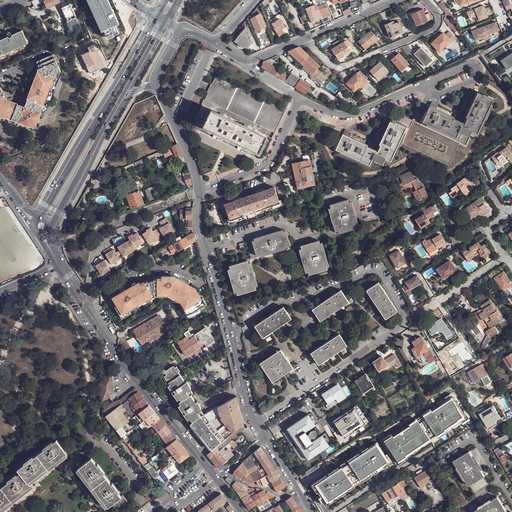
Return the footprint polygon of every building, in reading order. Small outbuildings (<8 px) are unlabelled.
[(85,0),(94,20),(106,46),(119,40),(126,30),(111,0),(85,0)] [(322,18),(320,14),(315,0),(313,1),(315,4),(313,5),(311,0),(304,3),(310,18),(312,22),(322,18)] [(329,10),(326,2),(325,2),(325,1),(319,4),(318,2),(319,2),(319,1),(318,1),(317,0),(314,0),(315,0),(320,14),(329,10)] [(62,7),(68,20),(74,18),(77,16),(71,3),(62,7)] [(479,3),(470,7),(470,9),(471,10),(469,11),(467,12),(469,16),(473,14),(478,16),(480,20),(488,16),(488,15),(492,13),(489,7),(485,9),(485,7),(482,8),(481,6),(479,3)] [(451,18),(454,16),(444,6),(442,8),(451,18)] [(423,9),(411,13),(413,19),(414,18),(417,24),(427,20),(423,9)] [(332,14),(330,10),(329,10),(320,14),(322,18),(332,14)] [(260,13),(251,19),(256,32),(266,26),(260,13)] [(307,22),(306,20),(304,14),(299,16),(303,24),(307,22)] [(51,19),(44,21),(49,33),(56,30),(51,19)] [(278,38),(288,31),(279,19),(271,24),(273,27),(271,28),(274,33),(276,31),(277,32),(275,34),(278,38)] [(403,32),(399,21),(394,23),(392,24),(391,21),(384,24),(387,31),(390,37),(403,32)] [(487,27),(484,29),(488,38),(492,36),(491,33),(499,30),(496,22),(487,25),(487,27)] [(250,45),(252,42),(251,38),(248,32),(245,25),(234,39),(242,45),(245,42),(250,45)] [(484,40),(489,39),(488,38),(484,29),(481,30),(480,28),(472,31),(476,40),(483,37),(484,40)] [(0,56),(29,43),(22,30),(12,35),(12,36),(6,39),(6,38),(0,40),(0,56)] [(365,49),(377,39),(374,36),(375,35),(371,31),(367,35),(366,34),(358,41),(365,49)] [(443,32),(440,35),(444,40),(436,48),(439,51),(451,41),(447,36),(445,34),(443,32)] [(451,33),(447,36),(451,41),(452,42),(456,38),(451,33)] [(444,40),(440,35),(431,43),(436,48),(444,40)] [(242,47),(242,45),(234,39),(234,40),(242,47)] [(331,49),(335,54),(337,57),(340,55),(341,56),(343,55),(343,54),(348,51),(350,49),(344,41),(331,49)] [(105,66),(95,44),(89,46),(91,50),(83,54),(88,66),(91,74),(94,72),(101,69),(105,66)] [(296,57),(313,73),(311,75),(315,79),(322,72),(318,68),(320,65),(300,46),(289,50),(290,52),(296,57)] [(421,47),(414,53),(423,63),(430,56),(421,47)] [(511,50),(511,51),(500,59),(504,64),(506,63),(508,65),(511,62),(511,48),(511,49),(511,50)] [(296,57),(290,52),(289,53),(290,54),(287,56),(293,61),(296,57)] [(398,67),(406,60),(399,53),(392,58),(397,64),(396,64),(398,67)] [(53,54),(37,61),(40,68),(38,69),(39,71),(26,106),(27,108),(26,109),(24,106),(7,99),(7,102),(1,100),(3,95),(2,95),(0,91),(0,114),(19,122),(20,120),(31,125),(36,122),(40,112),(41,112),(46,98),(45,97),(48,90),(49,91),(57,68),(59,67),(53,54)] [(289,76),(265,60),(263,61),(263,62),(262,65),(261,66),(306,93),(310,87),(311,85),(291,73),(289,76)] [(406,60),(398,67),(401,70),(409,64),(406,60)] [(380,61),(370,70),(376,77),(387,68),(380,61)] [(357,72),(352,77),(351,76),(347,80),(348,81),(347,82),(353,90),(358,86),(359,87),(365,81),(364,79),(367,76),(361,70),(358,72),(357,72)] [(501,76),(509,85),(511,82),(511,78),(507,72),(501,76)] [(285,111),(215,79),(212,85),(206,99),(214,103),(275,133),(285,111)] [(330,81),(327,85),(339,95),(343,91),(330,81)] [(306,93),(312,98),(316,91),(310,87),(306,93)] [(493,100),(477,92),(477,93),(474,99),(466,117),(467,118),(464,124),(460,122),(460,121),(454,118),(436,109),(430,106),(429,106),(425,116),(424,118),(422,122),(432,127),(446,134),(456,138),(459,132),(469,137),(469,136),(471,132),(477,134),(481,125),(488,110),(493,100)] [(211,110),(214,103),(206,99),(203,106),(211,110)] [(196,122),(204,126),(211,110),(203,106),(196,122)] [(204,126),(205,126),(213,110),(211,110),(204,126)] [(213,110),(205,126),(216,132),(217,132),(219,134),(220,134),(240,143),(241,144),(245,146),(260,153),(267,136),(258,132),(259,132),(245,124),(245,125),(234,120),(235,119),(220,113),(220,114),(213,110)] [(483,125),(490,111),(488,110),(481,125),(483,125)] [(402,144),(449,166),(460,144),(460,143),(421,124),(422,122),(424,118),(416,114),(413,120),(402,115),(396,120),(395,121),(407,127),(409,129),(402,144)] [(370,165),(372,159),(374,161),(383,164),(384,161),(385,159),(391,161),(404,132),(407,127),(395,121),(392,120),(391,119),(391,120),(388,127),(379,145),(381,146),(378,152),(374,150),(367,147),(368,145),(350,137),(344,134),(343,133),(338,144),(336,149),(341,152),(370,165)] [(422,122),(421,124),(460,143),(460,144),(466,146),(471,137),(469,136),(469,137),(459,132),(456,138),(446,134),(446,135),(431,128),(432,127),(422,122)] [(198,140),(243,162),(245,158),(247,155),(242,152),(239,150),(237,149),(218,140),(217,139),(214,138),(213,138),(201,132),(199,136),(198,140)] [(391,164),(406,133),(404,132),(391,161),(391,164)] [(178,144),(172,146),(175,153),(177,156),(182,158),(184,156),(178,144)] [(176,157),(172,147),(157,153),(159,157),(164,155),(165,158),(170,156),(171,159),(176,157)] [(491,157),(497,165),(505,159),(505,158),(507,156),(511,162),(511,154),(508,148),(499,154),(498,152),(491,157)] [(341,152),(341,154),(371,168),(370,165),(341,152)] [(293,164),(297,189),(315,185),(310,161),(293,164)] [(412,172),(400,177),(403,183),(399,185),(402,191),(406,189),(404,186),(412,182),(413,185),(416,191),(421,188),(417,180),(416,180),(412,172)] [(184,175),(187,184),(192,182),(190,173),(184,175)] [(470,174),(463,179),(466,183),(468,185),(474,181),(470,174)] [(449,193),(452,198),(455,196),(454,194),(459,191),(461,190),(465,197),(471,193),(465,184),(466,183),(463,179),(457,183),(457,185),(451,189),(452,190),(449,193)] [(157,197),(153,186),(146,188),(151,199),(157,197)] [(421,188),(416,191),(412,192),(416,202),(422,200),(422,198),(427,195),(424,187),(421,188)] [(235,203),(224,207),(229,218),(224,220),(226,224),(229,225),(231,224),(230,222),(279,204),(274,188),(263,192),(264,194),(257,196),(256,195),(241,200),(242,202),(236,204),(235,203)] [(132,208),(145,204),(144,201),(140,190),(133,192),(127,195),(132,208)] [(467,214),(472,221),(480,216),(480,217),(484,214),(489,212),(483,203),(485,202),(483,197),(476,202),(479,206),(474,209),(471,205),(467,208),(469,212),(467,214)] [(348,201),(330,206),(331,209),(338,233),(339,235),(357,230),(356,227),(349,203),(348,201)] [(349,203),(356,227),(359,226),(351,203),(349,203)] [(436,204),(431,206),(431,207),(435,216),(436,217),(440,214),(436,204)] [(431,207),(424,212),(425,214),(429,220),(435,216),(431,207)] [(338,233),(331,209),(328,209),(336,233),(338,233)] [(422,229),(429,224),(427,221),(429,220),(425,214),(416,220),(422,229)] [(169,224),(162,229),(164,233),(162,234),(165,238),(174,233),(169,224)] [(144,236),(148,243),(149,245),(154,243),(155,244),(159,241),(158,240),(161,237),(157,230),(153,232),(149,234),(149,233),(144,236)] [(260,258),(288,250),(290,249),(289,246),(285,233),(284,231),(255,240),(256,242),(259,255),(260,258)] [(181,237),(176,240),(177,241),(175,242),(177,244),(169,248),(173,255),(196,242),(194,234),(191,235),(182,240),(181,237)] [(134,238),(135,239),(131,242),(135,248),(137,251),(141,248),(140,247),(144,244),(144,245),(148,243),(144,236),(141,238),(139,235),(134,238)] [(422,243),(428,252),(437,246),(438,249),(446,244),(440,235),(432,240),(432,239),(427,242),(426,241),(422,243)] [(320,241),(302,247),(303,250),(309,273),(310,276),(329,271),(328,267),(321,244),(320,241)] [(482,259),(486,257),(491,254),(484,244),(481,245),(478,241),(469,248),(469,249),(470,250),(468,251),(467,250),(466,250),(465,250),(464,251),(463,251),(463,252),(463,253),(463,254),(467,260),(475,256),(476,257),(479,255),(482,259)] [(135,248),(131,242),(123,246),(124,248),(121,250),(125,258),(134,253),(132,250),(135,248)] [(321,244),(328,267),(330,267),(324,244),(321,244)] [(173,255),(169,248),(169,247),(161,252),(166,259),(173,255)] [(309,273),(303,250),(300,251),(307,274),(309,273)] [(109,257),(104,260),(106,262),(110,269),(114,267),(113,266),(121,260),(116,251),(108,256),(109,257)] [(406,264),(404,260),(402,255),(399,251),(396,252),(392,255),(390,256),(391,257),(398,269),(406,264)] [(397,271),(398,269),(391,257),(389,257),(397,271)] [(457,271),(450,260),(436,269),(443,281),(457,271)] [(110,269),(106,262),(103,264),(103,265),(100,267),(99,266),(97,267),(101,273),(98,274),(102,281),(106,279),(104,276),(112,272),(110,269)] [(239,296),(257,290),(256,287),(249,264),(248,262),(230,267),(231,269),(238,292),(239,296)] [(249,264),(256,287),(258,287),(251,264),(249,264)] [(238,292),(231,269),(228,271),(235,293),(238,292)] [(511,283),(504,273),(495,280),(504,292),(511,286),(511,283)] [(122,297),(115,301),(124,316),(131,312),(130,310),(154,296),(169,295),(179,302),(186,318),(187,317),(188,319),(194,317),(199,313),(198,311),(204,307),(195,291),(195,290),(175,278),(174,280),(170,279),(167,279),(167,277),(163,277),(163,279),(155,279),(155,282),(152,282),(149,283),(148,281),(141,285),(140,283),(133,287),(135,290),(128,294),(127,292),(121,296),(122,297)] [(418,278),(407,285),(408,287),(404,289),(409,297),(412,294),(411,292),(423,286),(418,278)] [(397,311),(378,282),(369,289),(388,317),(397,311)] [(368,290),(387,318),(388,317),(369,289),(368,290)] [(319,320),(348,301),(341,290),(312,309),(319,320)] [(472,316),(478,325),(483,322),(489,331),(485,333),(488,337),(491,334),(493,337),(497,335),(498,334),(498,332),(497,331),(495,327),(501,322),(498,318),(501,316),(498,311),(497,312),(492,306),(493,305),(490,300),(481,307),(482,309),(472,316)] [(320,321),(349,302),(348,301),(319,320),(320,321)] [(255,326),(262,336),(290,317),(284,307),(255,326)] [(263,338),(291,319),(290,317),(262,336),(263,338)] [(157,319),(147,325),(149,328),(146,330),(145,329),(136,334),(139,339),(141,337),(144,342),(153,337),(152,337),(156,334),(157,336),(165,331),(161,326),(163,325),(160,321),(159,322),(157,319)] [(442,320),(431,328),(435,333),(439,330),(444,332),(447,335),(451,333),(442,320)] [(187,356),(201,347),(198,342),(210,335),(205,328),(192,337),(189,331),(184,334),(187,337),(181,341),(180,339),(177,341),(178,343),(187,356)] [(346,344),(339,334),(311,353),(318,363),(346,344)] [(491,339),(488,337),(484,345),(483,344),(481,349),(485,351),(491,339)] [(430,351),(424,342),(419,345),(415,348),(412,350),(415,354),(417,352),(420,358),(430,351)] [(319,365),(347,346),(346,344),(318,363),(319,365)] [(461,344),(449,352),(453,357),(458,354),(465,364),(474,358),(467,348),(465,349),(461,344)] [(261,364),(281,351),(281,349),(260,363),(261,364)] [(272,381),(292,367),(281,351),(261,364),(272,381)] [(420,358),(417,359),(421,365),(433,357),(430,351),(420,358)] [(385,359),(389,367),(394,364),(397,369),(402,366),(395,353),(385,359)] [(373,363),(379,372),(389,366),(383,357),(373,363)] [(177,402),(191,421),(203,414),(198,408),(200,407),(198,404),(196,405),(189,395),(191,393),(187,388),(189,387),(186,384),(185,385),(170,365),(161,372),(168,381),(166,382),(179,400),(177,402)] [(482,365),(468,374),(470,378),(472,376),(476,383),(488,376),(482,365)] [(272,381),(273,382),(289,371),(293,368),(292,367),(272,381)] [(112,373),(99,383),(100,391),(101,403),(109,396),(114,392),(112,375),(112,373)] [(355,381),(363,393),(374,387),(366,374),(355,381)] [(338,384),(323,394),(329,404),(327,406),(328,409),(335,405),(333,402),(337,399),(339,402),(346,397),(338,384)] [(110,420),(117,430),(121,426),(131,419),(132,418),(137,415),(139,413),(150,405),(144,398),(139,392),(135,387),(105,411),(108,414),(106,416),(110,420)] [(190,423),(212,450),(243,425),(245,422),(239,411),(236,396),(203,414),(191,421),(190,423)] [(447,397),(382,439),(398,461),(462,418),(447,397)] [(342,414),(336,418),(334,416),(331,419),(342,436),(349,432),(347,430),(351,428),(352,430),(356,427),(354,425),(358,423),(359,425),(366,421),(354,404),(348,408),(349,410),(346,412),(343,408),(339,410),(342,414)] [(155,412),(150,405),(139,413),(143,418),(144,420),(145,419),(155,412)] [(480,414),(487,426),(495,422),(496,422),(501,419),(493,405),(491,406),(492,407),(485,412),(480,414)] [(160,418),(155,412),(145,419),(150,426),(152,425),(160,418)] [(309,415),(288,429),(297,442),(300,447),(309,460),(330,447),(323,436),(312,442),(306,433),(316,425),(309,415)] [(166,425),(160,418),(152,425),(158,432),(166,425)] [(171,432),(166,425),(158,432),(159,433),(163,438),(171,432)] [(246,428),(243,425),(218,445),(216,447),(219,451),(223,448),(226,445),(229,442),(232,439),(243,430),(246,428)] [(126,433),(121,426),(117,430),(122,436),(124,435),(126,433)] [(246,428),(243,430),(250,442),(256,439),(251,432),(248,426),(246,428)] [(177,439),(171,432),(163,438),(166,442),(168,445),(177,439)] [(0,507),(31,484),(30,483),(28,481),(66,452),(56,438),(52,441),(43,448),(33,456),(24,463),(17,468),(19,472),(16,474),(7,481),(0,486),(0,507)] [(183,446),(177,439),(168,445),(166,447),(172,454),(183,446)] [(52,441),(51,440),(42,447),(43,448),(52,441)] [(376,442),(314,484),(326,503),(389,463),(376,442)] [(190,455),(183,446),(172,454),(176,459),(180,463),(190,455)] [(219,451),(216,447),(212,450),(207,454),(210,458),(219,451)] [(260,447),(254,452),(264,467),(268,474),(276,471),(260,447)] [(223,463),(227,460),(228,459),(224,454),(227,452),(225,450),(223,448),(219,451),(210,458),(219,468),(223,463)] [(228,448),(225,450),(227,452),(224,454),(228,459),(229,458),(233,454),(228,448)] [(494,451),(499,459),(505,455),(500,448),(494,451)] [(164,453),(161,451),(154,456),(156,459),(164,453)] [(470,451),(454,461),(469,486),(485,476),(470,451)] [(68,455),(66,452),(28,481),(30,483),(31,482),(61,460),(68,455)] [(242,462),(245,467),(254,462),(250,455),(242,462)] [(499,459),(502,464),(508,460),(505,455),(499,459)] [(126,500),(122,495),(121,496),(118,491),(111,482),(103,472),(96,463),(91,457),(78,467),(79,468),(107,505),(108,506),(111,504),(114,508),(126,500)] [(96,463),(103,472),(104,471),(97,462),(96,463)] [(145,463),(143,464),(148,470),(153,467),(153,466),(150,462),(147,464),(145,463)] [(234,471),(232,474),(250,483),(251,483),(252,483),(253,482),(245,467),(242,462),(240,463),(234,471)] [(254,462),(245,467),(253,482),(256,480),(262,477),(258,470),(254,463),(254,462)] [(260,470),(258,470),(262,477),(264,476),(266,475),(268,474),(264,467),(260,470)] [(105,507),(107,505),(79,468),(77,470),(105,507)] [(427,470),(415,477),(421,486),(432,480),(427,470)] [(280,477),(276,471),(268,474),(266,475),(271,482),(280,477)] [(7,481),(16,474),(15,473),(6,480),(7,481)] [(268,483),(264,476),(262,477),(256,480),(257,485),(263,486),(268,483)] [(285,487),(280,477),(271,482),(276,492),(285,487)] [(235,481),(232,485),(235,489),(238,495),(246,490),(247,489),(249,488),(235,481)] [(404,481),(398,485),(404,494),(409,491),(404,481)] [(381,490),(384,494),(389,491),(389,490),(396,486),(394,482),(381,490)] [(0,507),(0,511),(34,486),(32,483),(31,484),(0,507)] [(395,500),(404,495),(404,494),(398,485),(398,484),(396,486),(389,490),(389,491),(394,499),(395,500)] [(238,495),(245,505),(256,500),(254,496),(253,495),(250,497),(249,495),(247,493),(246,490),(238,495)] [(258,494),(262,502),(273,496),(267,492),(266,494),(264,490),(262,492),(258,494)] [(388,503),(394,499),(389,491),(384,494),(383,494),(388,503)] [(212,511),(218,508),(217,506),(226,500),(221,493),(214,498),(202,508),(196,511),(203,511),(205,511),(206,511),(212,511)] [(245,505),(248,509),(256,505),(259,503),(262,502),(258,494),(255,495),(254,496),(256,500),(245,505)] [(347,511),(360,511),(380,500),(377,494),(347,511)] [(302,511),(291,496),(285,500),(293,511),(302,511)] [(507,511),(498,497),(473,511),(507,511)] [(259,503),(256,505),(260,511),(264,511),(268,511),(268,510),(265,507),(263,504),(260,505),(259,503)]
